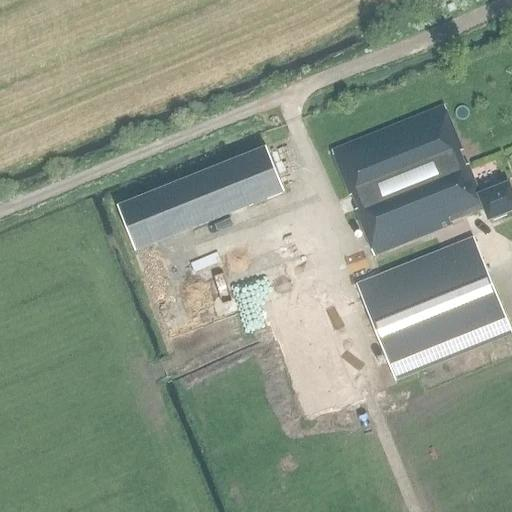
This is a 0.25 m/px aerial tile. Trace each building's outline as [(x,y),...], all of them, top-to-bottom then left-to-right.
[(492,221),(511,212),(511,198),(507,185),(480,197),(467,166),(464,167),(459,155),(464,153),(444,106),(331,154),(351,200),(355,198),(361,212),(355,214),(374,259),(468,219),(487,210),(492,221)] [(229,162),(248,207),(284,193),(266,148),(229,162)] [(229,162),(153,193),(171,238),(248,207),(229,162)] [(171,238),(153,193),(117,207),(135,252),(171,238)] [(356,289),(396,383),(511,335),(472,241),(356,289)] [(303,362),(324,353),(308,317),(288,326),(303,362)]
